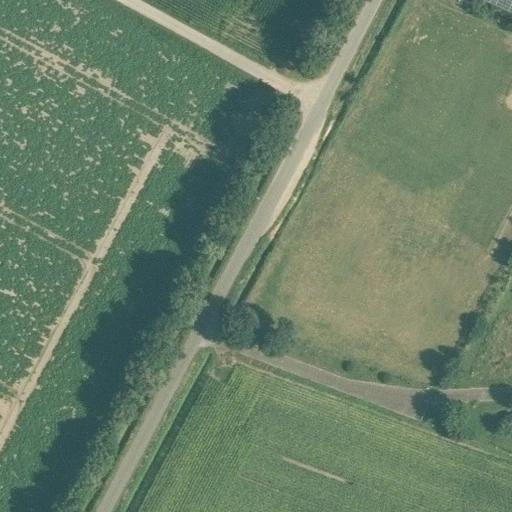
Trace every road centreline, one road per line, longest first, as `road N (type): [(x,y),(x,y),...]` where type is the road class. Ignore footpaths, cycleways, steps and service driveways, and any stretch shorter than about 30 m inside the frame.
road 1 (residential): [(375,0),(202,323)]
road 2 (track): [(202,323),(401,386),(511,388)]
road 3 (track): [(202,323),(106,511)]
